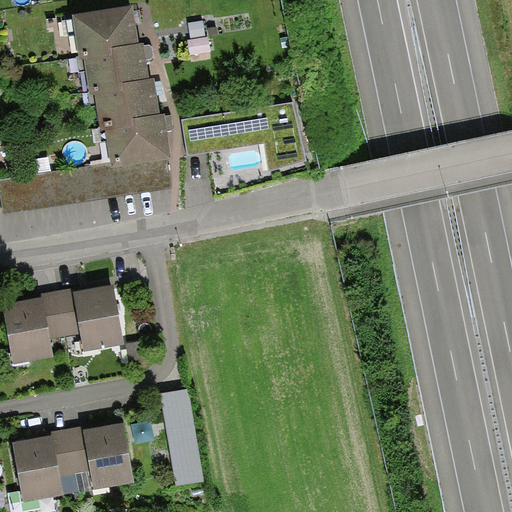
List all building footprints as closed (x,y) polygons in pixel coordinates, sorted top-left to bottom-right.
[(133,12),(76,19),(82,73),(89,72),(93,107),(101,106),(105,139),(112,138),(115,162),(170,155),(165,119),(156,120),(153,86),(148,87),(143,48),(137,48),(133,12)] [(293,103),(182,119),(188,155),(265,143),(269,171),(307,160),(293,103)] [(167,158),(0,182),(0,201),(1,211),(171,186),(167,158)] [(41,301),(6,307),(15,363),(49,357),(45,334),(81,328),(85,353),(120,348),(111,290),(77,295),(76,287),(40,293),(41,301)] [(52,441),(16,446),(25,500),(57,495),(53,472),(91,466),(95,491),(128,486),(119,429),(85,435),(84,427),(50,432),(52,441)]
